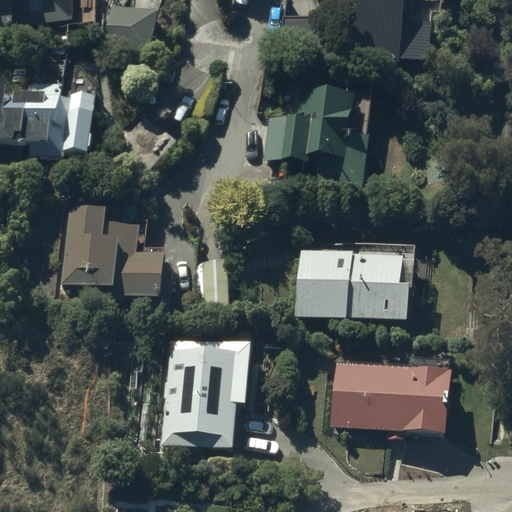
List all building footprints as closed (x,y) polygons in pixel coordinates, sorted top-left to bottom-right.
[(0,0),(0,28),(13,28),(13,25),(71,24),(70,0),(0,0)] [(155,16),(111,5),(100,47),(145,58),(155,16)] [(3,111),(0,110),(0,145),(43,152),(41,161),(64,165),(65,159),(86,162),(94,107),(71,103),(71,107),(53,104),(55,91),(31,88),(29,100),(5,96),(3,111)] [(306,126),(305,135),(270,128),(262,170),(320,182),(317,196),(362,205),(372,155),(367,154),(371,132),(352,128),(355,112),(302,102),(297,124),(306,126)] [(106,218),(71,213),(61,291),(105,296),(104,306),(123,308),(124,305),(147,308),(146,314),(168,317),(174,270),(135,266),(139,236),(105,232),(106,218)] [(302,261),(293,322),(347,330),(347,328),(406,336),(410,307),(401,306),(405,275),(302,261)] [(229,272),(197,272),(197,318),(230,317),(229,272)] [(247,416),(251,355),(172,347),(161,451),(234,459),(236,416),(247,416)] [(452,386),(337,371),(329,434),(386,442),(385,447),(405,449),(406,444),(420,446),(419,454),(438,456),(439,448),(444,449),(452,386)]
